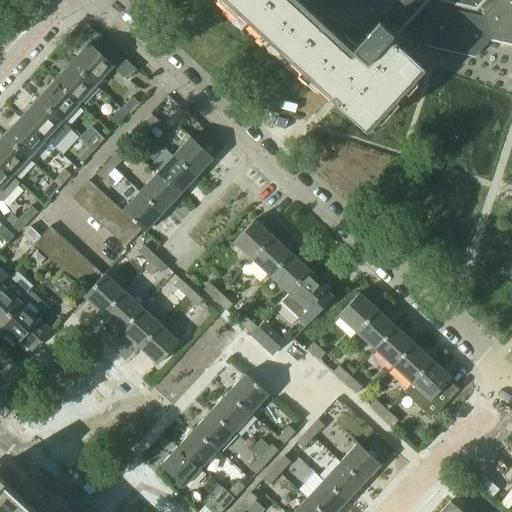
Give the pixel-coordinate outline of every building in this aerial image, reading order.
[(291,0),(229,0),(339,100),(337,103),(365,129),(422,66),(409,54),(420,42),(474,56),(491,38),(511,43),(511,0),(397,0),(350,53),(291,0)] [(71,63),(95,84),(112,65),(127,79),(136,69),(100,37),(91,46),(88,44),(71,63)] [(71,63),(54,81),(78,103),(95,84),(71,63)] [(54,81),(38,99),(61,121),(78,103),(54,81)] [(121,107),(127,114),(138,102),(131,96),(121,107)] [(38,99),(21,117),(45,139),(61,121),(38,99)] [(117,125),(127,114),(121,107),(110,119),(117,125)] [(140,126),(147,132),(158,120),(152,114),(140,126)] [(21,117),(4,136),(27,158),(45,139),(21,117)] [(137,143),(147,132),(140,126),(130,137),(137,143)] [(87,144),(93,150),(103,139),(97,133),(87,144)] [(4,136),(0,140),(0,165),(11,176),(27,158),(4,136)] [(190,136),(173,156),(195,176),(213,157),(190,136)] [(82,163),(93,150),(87,144),(75,156),(82,163)] [(118,150),(107,162),(114,168),(125,157),(118,150)] [(173,156),(156,174),(178,195),(195,176),(173,156)] [(114,168),(107,162),(96,174),(103,180),(114,168)] [(0,165),(0,200),(2,202),(19,183),(11,176),(0,165)] [(64,168),(52,181),(59,188),(71,175),(64,168)] [(156,174),(139,192),(162,213),(178,195),(156,174)] [(81,206),(97,188),(88,180),(72,198),(81,206)] [(59,188),(52,181),(42,192),(49,199),(59,188)] [(81,206),(90,214),(106,197),(97,188),(81,206)] [(139,192),(122,211),(124,213),(133,221),(142,229),(145,231),(162,213),(139,192)] [(90,214),(99,222),(115,205),(106,197),(90,214)] [(19,217),(12,225),(19,232),(26,223),(37,211),(30,205),(19,217)] [(99,222),(108,230),(124,213),(122,211),(115,205),(99,222)] [(108,230),(117,239),(133,221),(124,213),(108,230)] [(233,242),(252,259),(273,236),(254,219),(233,242)] [(142,229),(133,221),(117,239),(125,246),(142,229)] [(13,236),(1,225),(0,225),(0,236),(7,243),(13,236)] [(33,245),(46,256),(63,238),(50,226),(40,237),(33,245)] [(22,235),(33,245),(40,237),(29,227),(22,235)] [(252,259),(270,276),(291,253),(273,236),(252,259)] [(46,256),(57,267),(74,249),(63,238),(46,256)] [(149,262),(155,255),(144,245),(137,252),(149,262)] [(57,267),(69,277),(86,259),(74,249),(57,267)] [(270,276),(289,293),(310,270),(291,253),(270,276)] [(155,255),(149,262),(160,273),(167,266),(155,255)] [(69,277),(78,285),(95,267),(86,259),(69,277)] [(78,285),(86,293),(103,275),(95,267),(78,285)] [(289,293),(281,302),(300,319),(308,310),(314,316),(332,296),(326,290),(329,287),(310,270),(289,293)] [(84,296),(103,313),(124,290),(105,273),(103,275),(86,293),(84,296)] [(0,288),(0,325),(21,302),(29,293),(10,276),(2,285),(3,285),(0,288)] [(185,297),(192,289),(180,278),(173,286),(185,297)] [(215,301),(221,293),(209,282),(203,289),(215,301)] [(77,285),(67,295),(76,303),(85,293),(77,285)] [(192,289),(185,297),(196,307),(203,299),(192,289)] [(103,313),(121,330),(142,307),(124,290),(103,313)] [(339,314),(358,331),(378,309),(359,292),(339,314)] [(233,304),(221,293),(215,301),(226,311),(233,304)] [(21,302),(0,325),(0,326),(17,342),(20,340),(33,351),(52,330),(21,302)] [(121,330),(140,347),(160,324),(142,307),(121,330)] [(358,331),(376,348),(397,326),(378,309),(358,331)] [(251,334),(257,328),(246,317),(240,323),(251,334)] [(251,334),(250,335),(271,355),(284,342),(263,321),(257,328),(251,334)] [(160,324),(140,347),(159,364),(180,341),(160,324)] [(376,348),(395,365),(415,342),(397,326),(376,348)] [(325,352),(313,341),(307,348),(319,359),(325,352)] [(395,365),(413,382),(433,359),(415,342),(395,365)] [(413,382),(403,392),(432,418),(458,390),(449,381),(452,377),(433,359),(413,382)] [(344,383),(351,376),(339,365),(332,372),(344,383)] [(229,391),(252,412),(269,394),(246,372),(229,391)] [(362,386),(351,376),(344,383),(355,393),(362,386)] [(229,391),(212,410),(235,431),(252,412),(229,391)] [(369,406),(381,417),(387,410),(375,399),(369,406)] [(212,410),(195,428),(218,449),(235,431),(212,410)] [(387,410),(381,417),(392,427),(398,420),(387,410)] [(307,430),(314,436),(324,425),(317,419),(307,430)] [(295,432),(290,428),(288,425),(277,438),(284,444),(295,432)] [(195,428),(178,446),(201,467),(218,449),(195,428)] [(314,436),(307,430),(296,442),(303,448),(314,436)] [(358,442),(341,461),(364,482),(381,463),(358,442)] [(271,443),(261,455),(268,461),(278,451),(271,443)] [(201,467),(178,446),(161,465),(184,486),(201,467)] [(268,461),(261,455),(250,467),(257,473),(268,461)] [(284,455),(274,466),(281,472),(291,461),(284,455)] [(341,461),(325,479),(348,500),(364,482),(341,461)] [(281,472),(274,466),(262,478),(269,485),(281,472)] [(0,511),(38,511),(0,476),(0,511)] [(325,479),(308,497),(324,511),(336,511),(348,500),(325,479)] [(238,480),(228,491),(234,497),(244,487),(238,480)] [(222,486),(204,506),(210,511),(221,511),(223,510),(234,497),(228,491),(222,486)] [(250,491),(240,502),(248,508),(257,498),(250,491)] [(324,511),(308,497),(294,511),(324,511)] [(462,511),(450,500),(438,511),(462,511)] [(244,511),(248,508),(240,502),(230,511),(244,511)]
